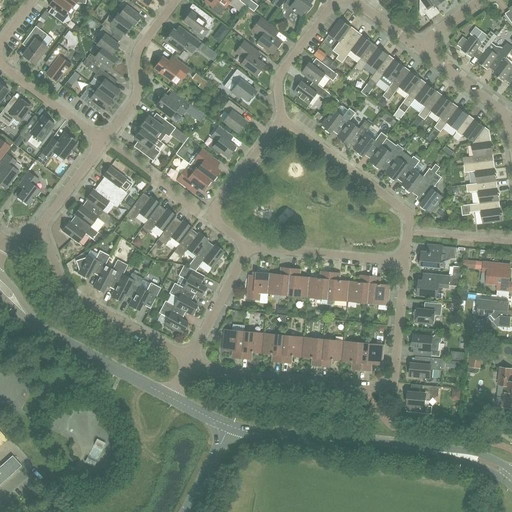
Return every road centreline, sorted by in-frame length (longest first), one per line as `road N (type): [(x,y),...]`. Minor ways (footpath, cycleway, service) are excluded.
road 1 (residential): [(404,261),(393,390),(222,374),(190,359)]
road 2 (tertiary): [(227,428),(440,451),(492,464),(511,479)]
road 3 (residential): [(190,359),(74,299),(39,228)]
road 4 (residential): [(281,120),(410,216),(404,261)]
road 5 (residential): [(103,141),(133,101),(141,47),(176,0)]
road 6 (residential): [(404,261),(247,247)]
road 7 (tertiary): [(40,329),(170,396)]
road 8 (residential): [(281,120),(279,80),(335,0)]
road 9 (residential): [(103,141),(0,63)]
road 10 (residential): [(190,359),(247,247)]
road 11 (residential): [(416,46),(511,124)]
road 12 (residential): [(209,217),(281,120)]
